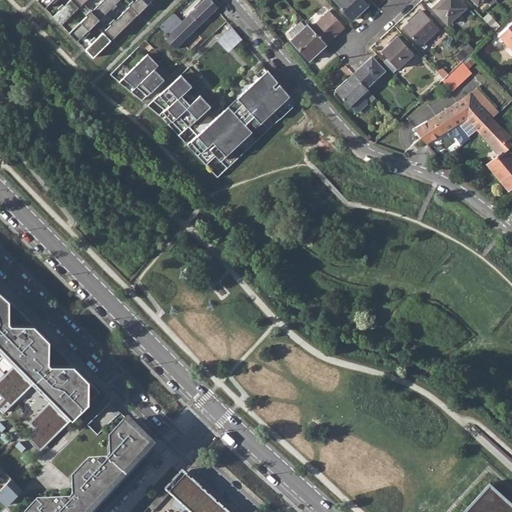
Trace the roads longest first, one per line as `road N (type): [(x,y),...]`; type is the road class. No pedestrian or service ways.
road 1 (residential): [(229,0),(360,144),(449,181),(511,231)]
road 2 (residential): [(0,185),(219,409)]
road 3 (residential): [(219,409),(331,511)]
road 4 (residential): [(123,511),(219,409)]
